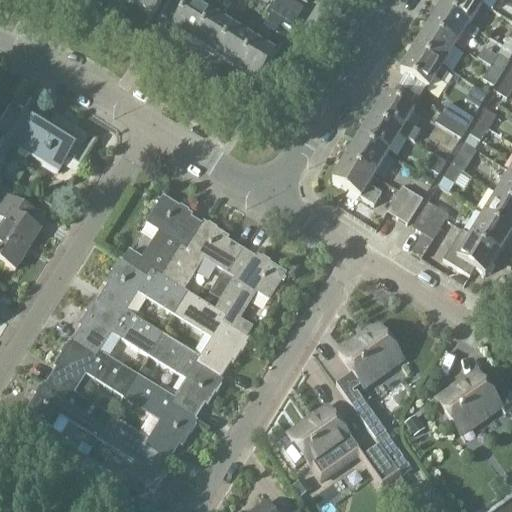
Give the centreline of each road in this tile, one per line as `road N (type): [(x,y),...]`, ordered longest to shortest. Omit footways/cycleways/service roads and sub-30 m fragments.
road 1 (residential): [(0,373),(153,125)]
road 2 (residential): [(335,280),(190,511)]
road 3 (unclassified): [(268,196),(391,0)]
road 4 (residential): [(352,251),(474,326),(511,300)]
road 5 (unclassified): [(153,125),(0,43)]
road 6 (unclassified): [(268,196),(153,125)]
